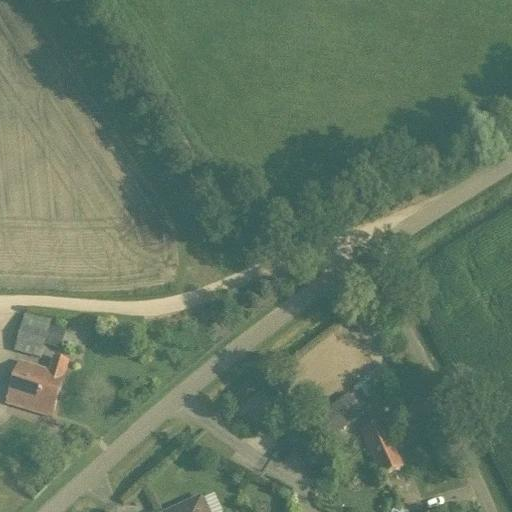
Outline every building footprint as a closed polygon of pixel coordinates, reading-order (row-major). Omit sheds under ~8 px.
[(43,347),(57,351),(62,333),(49,330),(51,323),(24,316),(18,338),(15,353),(40,361),(43,347)] [(50,375),(19,365),(7,406),(52,420),(68,366),(54,362),(50,375)] [(326,414),(342,434),(364,417),(348,397),(326,414)] [(381,423),(360,433),(382,480),(403,470),(381,423)] [(28,482),(28,483),(29,489),(43,487),(42,480),(28,482)] [(205,511),(201,502),(179,511),(205,511)]
